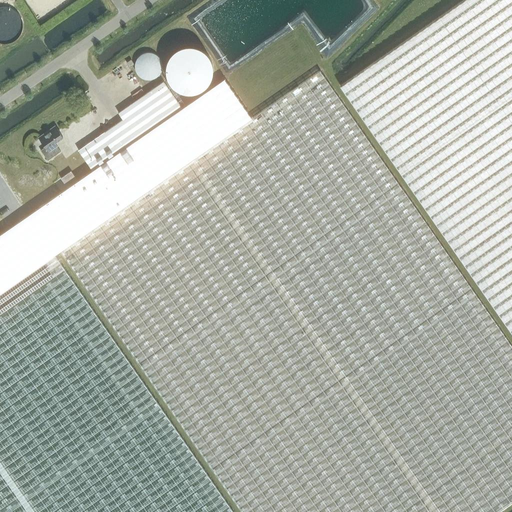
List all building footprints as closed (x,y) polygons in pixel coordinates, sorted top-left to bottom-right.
[(511,0),(463,0),(340,86),(511,333),(511,0)] [(511,347),(292,31),(181,108),(163,81),(118,112),(122,119),(78,150),(92,170),(33,211),(38,218),(0,244),(0,511),(232,511),(42,239),(49,235),(241,511),(497,511),(511,502),(511,347)] [(192,45),(191,45),(189,45),(188,45),(185,45),(183,45),(181,46),(180,47),(178,47),(176,48),(175,49),(174,50),(172,51),(171,52),(170,54),(169,55),(168,57),(168,58),(167,60),(166,61),(166,63),(166,64),(165,66),(165,68),(165,69),(165,71),(166,72),(166,74),(166,75),(167,78),(168,80),(169,81),(170,82),(171,84),(172,85),(173,86),(174,87),(175,88),(177,89),(179,90),(181,91),(182,91),(184,92),(188,92),(191,92),(194,92),(197,91),(198,90),(199,89),(201,89),(203,87),(205,86),(206,85),(207,83),(209,81),(209,80),(210,79),(211,77),(211,76),(212,74),(212,73),(212,71),(212,70),(212,68),(212,67),(212,65),(212,64),(212,62),(211,61),(210,58),(209,56),(208,54),(207,53),(206,52),(205,51),(204,50),(202,49),(201,48),(200,47),(198,47),(197,46),(195,46),(194,45),(192,45)] [(142,88),(147,85),(143,79),(139,82),(142,88)] [(55,126),(38,137),(45,147),(40,150),(47,160),(60,151),(54,143),(62,137),(55,126)] [(71,171),(60,178),(64,183),(74,176),(71,171)]
